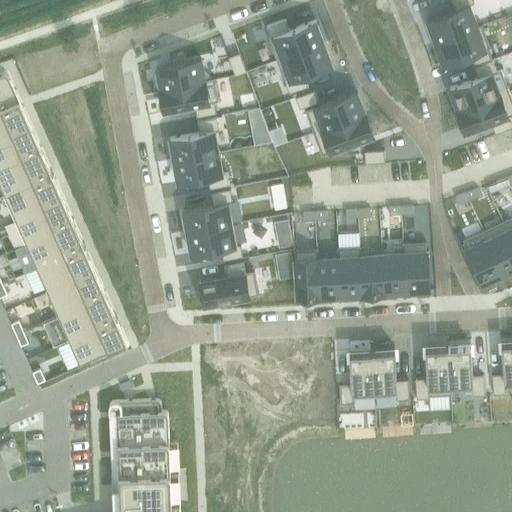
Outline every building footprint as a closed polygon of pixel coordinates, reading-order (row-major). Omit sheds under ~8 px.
[(451,0),(455,10),(427,20),(436,42),(478,27),(478,26),(470,5),(474,3),(473,0),(451,0)] [(279,21),(261,28),(265,39),(269,37),(277,59),(324,42),(316,20),(283,32),(279,21)] [(478,27),(436,42),(444,65),(470,55),(474,66),(493,59),(489,48),(491,47),(482,24),(478,26),(478,27)] [(324,42),(277,59),(290,93),(308,86),(304,75),(332,64),(324,42)] [(240,52),(229,56),(236,75),(247,71),(240,52)] [(201,58),(157,66),(161,88),(160,88),(161,89),(205,80),(205,79),(201,58)] [(478,77),(450,87),(458,109),(457,109),(458,110),(510,91),(501,68),(497,70),(493,59),(474,66),(478,77)] [(3,75),(0,75),(0,110),(20,102),(10,78),(8,75),(6,75),(3,75)] [(205,80),(161,89),(165,111),(195,105),(197,117),(217,113),(215,102),(219,101),(215,78),(205,79),(205,80)] [(315,91),(296,97),(300,108),(319,101),(315,91)] [(357,91),(306,110),(314,132),(366,113),(365,112),(357,91)] [(511,97),(510,91),(458,110),(466,132),(491,123),(495,134),(511,127),(511,125),(509,117),(511,115),(511,97)] [(20,102),(0,110),(0,139),(31,126),(20,102)] [(366,113),(314,132),(322,154),(374,135),(366,113)] [(200,132),(170,138),(174,160),(219,152),(215,130),(219,129),(217,117),(197,121),(200,132)] [(31,126),(0,139),(0,168),(42,150),(31,126)] [(385,149),(365,151),(366,163),(386,161),(385,149)] [(42,150),(0,168),(0,188),(4,196),(52,175),(42,150)] [(219,152),(174,160),(178,182),(208,177),(210,188),(230,185),(228,173),(223,174),(219,152)] [(52,175),(4,196),(14,220),(63,198),(52,175)] [(508,178),(496,182),(499,189),(510,185),(508,178)] [(213,204),(183,209),(188,232),(232,223),(228,202),(233,201),(230,189),(211,193),(213,204)] [(478,189),(467,192),(470,200),(481,196),(478,189)] [(467,192),(456,197),(458,204),(470,200),(467,192)] [(63,198),(14,220),(25,244),(74,223),(63,198)] [(413,206),(401,207),(402,215),(414,214),(413,206)] [(401,207),(389,207),(390,215),(402,215),(401,207)] [(358,209),(346,210),(347,218),(359,217),(358,209)] [(370,209),(358,209),(359,217),(371,216),(370,209)] [(327,211),(315,212),(316,220),(328,219),(327,211)] [(315,212),(303,212),(304,220),(316,220),(315,212)] [(511,217),(503,221),(511,239),(511,217)] [(511,239),(503,221),(484,230),(504,274),(511,269),(511,239)] [(74,223),(25,244),(36,268),(84,247),(74,223)] [(232,223),(188,232),(192,254),(221,249),(223,260),(243,256),(241,244),(236,245),(232,223)] [(484,230),(463,240),(484,283),(504,274),(484,230)] [(426,242),(402,244),(403,253),(404,253),(406,291),(429,290),(426,242)] [(361,246),(338,247),(338,257),(339,257),(341,295),(363,294),(361,256),(362,255),(361,246)] [(84,247),(36,268),(46,293),(95,271),(84,247)] [(318,248),(294,250),(297,286),(297,297),(320,296),(318,258),(319,258),(318,248)] [(403,253),(382,254),(385,293),(397,292),(406,291),(404,253),(403,253)] [(362,255),(361,256),(363,294),(385,293),(382,254),(362,255)] [(319,258),(318,258),(320,296),(341,295),(339,257),(338,257),(319,258)] [(227,276),(201,281),(205,305),(259,295),(255,271),(246,272),(244,261),(224,264),(227,276)] [(95,271),(46,293),(57,317),(106,295),(95,271)] [(106,295),(57,317),(68,341),(117,319),(106,295)] [(117,319),(68,341),(79,366),(128,344),(117,319)] [(19,320),(12,324),(17,335),(24,331),(19,320)] [(24,331),(17,335),(21,345),(29,342),(24,331)] [(504,374),(492,375),(494,395),(506,394),(505,387),(511,386),(511,343),(501,344),(504,374)] [(427,379),(416,380),(417,400),(429,399),(429,397),(451,396),(451,391),(448,348),(448,347),(426,349),(427,379)] [(471,347),(448,348),(451,391),(473,390),(473,397),(485,396),(484,376),(473,377),(471,347)] [(395,351),(372,352),(375,395),(397,394),(398,401),(410,400),(408,380),(397,381),(395,351)] [(351,383),(340,384),(341,404),(354,403),(354,396),(375,395),(372,352),(350,353),(351,383)] [(40,369),(33,372),(38,383),(45,380),(40,369)] [(172,511),(169,415),(169,414),(169,413),(168,413),(168,412),(167,411),(166,410),(165,410),(164,409),(163,409),(162,409),(162,403),(161,402),(161,401),(161,400),(160,400),(159,399),(158,399),(158,398),(157,398),(156,398),(124,399),(117,400),(115,400),(114,400),(113,400),(112,401),(111,401),(111,402),(110,403),(110,404),(110,405),(109,405),(110,413),(117,413),(118,442),(121,502),(120,502),(119,502),(118,503),(117,503),(116,504),(115,505),(115,506),(115,507),(115,508),(115,511),(172,511)]
